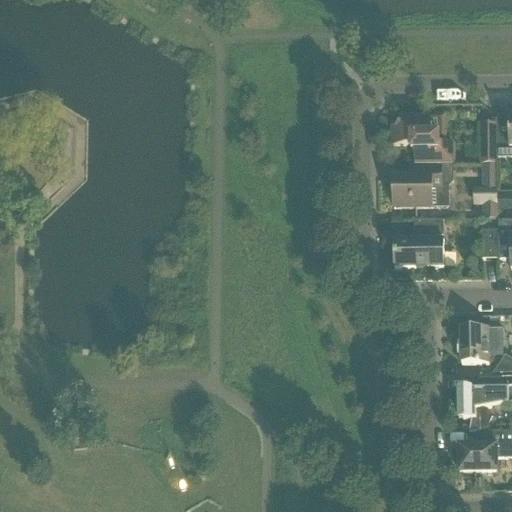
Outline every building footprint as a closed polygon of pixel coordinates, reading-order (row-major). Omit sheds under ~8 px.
[(498,148),(497,148),(498,160),(511,160),(511,116),(509,116),(510,136),(498,137),(498,148)] [(415,154),(415,168),(442,167),(454,167),(453,147),(439,147),(439,138),(430,138),(430,119),(402,120),(393,129),(393,149),(412,148),(412,154),(415,154)] [(482,148),(483,167),(498,167),(498,160),(497,148),(482,148)] [(411,182),(394,182),(394,212),(433,211),(450,211),(450,189),(442,189),(442,167),(415,168),(411,168),(411,182)] [(497,167),(482,167),(482,182),(497,182),(497,167)] [(511,194),(499,195),(499,204),(511,203),(511,194)] [(394,245),(395,272),(445,271),(445,244),(437,244),(437,239),(445,239),(444,223),(414,224),(414,244),(394,245)] [(511,263),(511,273),(511,272),(511,223),(498,224),(498,234),(499,262),(499,263),(511,263)] [(482,234),(483,263),(499,262),(498,234),(482,234)] [(462,346),(458,346),(458,360),(462,360),(462,368),(489,367),(489,359),(500,359),(504,355),(503,331),(489,332),(489,331),(462,331),(462,346)] [(472,422),(469,435),(481,435),(481,412),(511,406),(511,389),(509,390),(509,386),(508,386),(508,392),(459,393),(459,422),(472,422)] [(460,450),(460,476),(498,475),(497,462),(511,461),(511,435),(506,435),(486,435),(487,449),(460,450)] [(484,481),(476,481),(476,493),(484,493),(484,481)]
